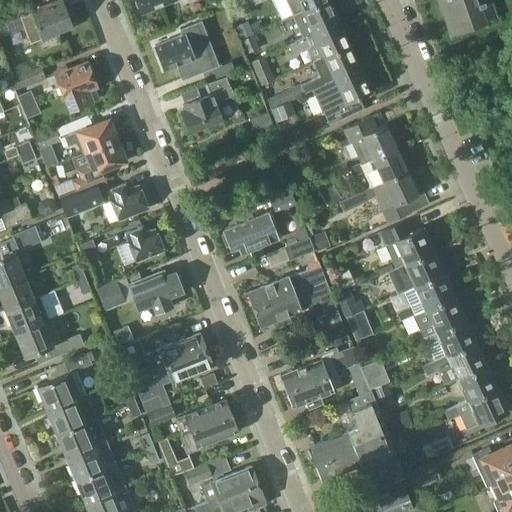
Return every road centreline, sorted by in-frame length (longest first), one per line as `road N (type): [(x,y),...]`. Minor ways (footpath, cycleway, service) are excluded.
road 1 (residential): [(304,511),(105,0)]
road 2 (residential): [(511,268),(389,0)]
